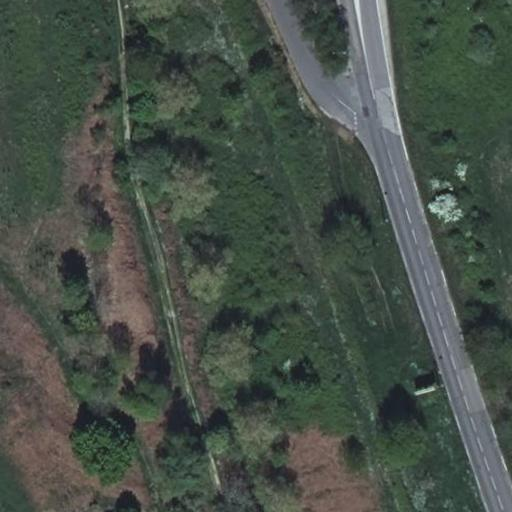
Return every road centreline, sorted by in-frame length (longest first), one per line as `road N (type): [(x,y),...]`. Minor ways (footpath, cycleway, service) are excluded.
road 1 (secondary): [(380,127),(504,511)]
road 2 (unclassified): [(380,127),(326,90),(279,0)]
